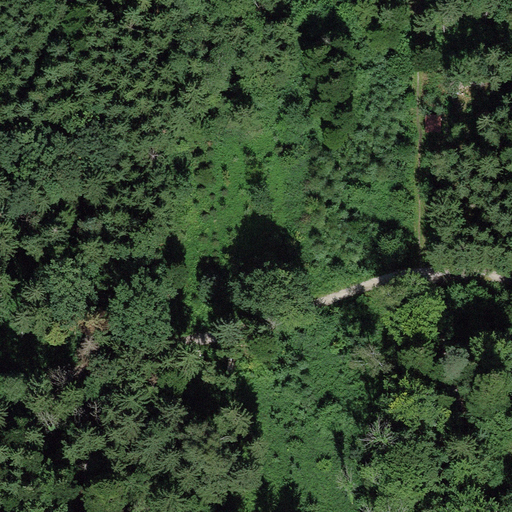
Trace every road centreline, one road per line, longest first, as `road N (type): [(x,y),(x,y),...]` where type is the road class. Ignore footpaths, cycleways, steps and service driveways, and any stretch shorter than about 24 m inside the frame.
road 1 (track): [(0,392),(429,276)]
road 2 (track): [(419,276),(417,0)]
road 3 (track): [(429,276),(482,511)]
